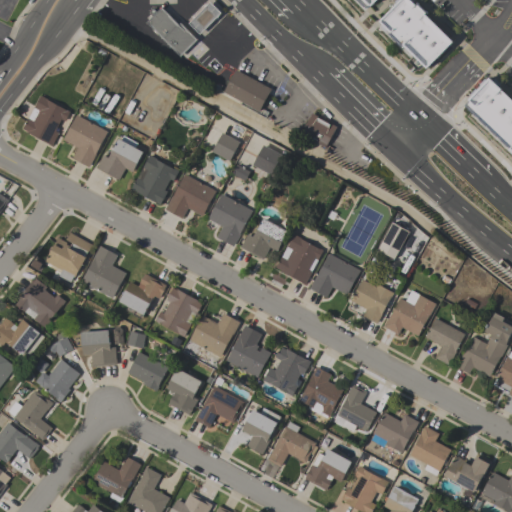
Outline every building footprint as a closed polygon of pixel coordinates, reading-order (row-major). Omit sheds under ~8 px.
[(376,0),(357,0),(367,10),(376,0)] [(426,69),(452,42),(426,15),(428,13),(417,2),(415,5),(410,0),(400,0),(379,21),(390,32),(388,34),(401,48),(403,45),(426,69)] [(221,14),(199,35),(188,24),(210,2),(221,14)] [(147,23),(162,9),(178,25),(180,23),(197,40),(180,56),(147,23)] [(271,90),(259,112),(223,93),(236,70),(271,90)] [(511,153),(508,150),(509,148),(463,105),(488,76),(511,100),(511,153)] [(51,146),(27,133),(27,132),(22,130),(40,96),(47,100),(47,101),(66,111),(66,110),(69,112),(64,122),(61,120),(55,132),(58,134),(51,146)] [(336,127),(325,149),(300,135),(312,114),(336,127)] [(62,141),(76,115),(107,132),(88,168),(71,159),(77,148),(62,141)] [(211,152),(222,133),(240,143),(229,162),(211,152)] [(132,173),(125,169),(118,181),(95,168),(97,165),(98,165),(103,156),(108,158),(118,139),(143,153),(132,173)] [(252,166),(263,146),(281,155),(270,176),(252,166)] [(160,206),(136,193),(136,192),(131,189),(149,156),(156,159),(156,160),(173,169),(178,171),(173,182),(170,180),(164,191),(167,192),(160,206)] [(231,174),(244,181),(249,171),(236,165),(231,174)] [(164,210),(171,197),(172,197),(184,174),(216,191),(202,217),(187,209),(182,219),(164,210)] [(0,194),(8,201),(0,211),(0,194)] [(216,238),(222,228),(207,220),(221,194),(252,211),(233,247),(216,238)] [(276,252),(269,248),(262,260),(240,248),(247,235),(252,238),(262,219),(287,232),(276,252)] [(409,233),(394,260),(377,251),(392,223),(409,233)] [(75,279),(73,278),(70,283),(59,277),(62,271),(45,262),(58,239),(65,243),(64,245),(69,248),(71,244),(66,241),(69,234),(92,246),(88,253),(87,252),(84,258),(85,258),(75,279)] [(275,268),(293,235),(300,238),(299,239),(318,249),(323,251),(304,285),(280,272),(281,271),(275,268)] [(81,282),(93,260),(92,259),(100,246),(117,256),(112,266),(126,274),(112,299),(81,282)] [(346,295),(332,287),(326,298),(309,289),(316,276),(328,254),(359,271),(346,295)] [(119,303),(130,283),(138,287),(140,284),(141,280),(145,274),(165,286),(163,292),(160,296),(159,299),(154,297),(144,316),(143,316),(140,320),(133,316),(135,312),(119,303)] [(15,306),(17,303),(16,302),(21,295),(17,292),(21,287),(25,290),(32,280),(34,281),(35,279),(47,287),(44,291),(54,298),(56,295),(65,302),(45,329),(15,306)] [(366,310),(350,302),(362,280),(376,288),(377,285),(393,294),(391,297),(376,324),(362,317),(366,310)] [(201,305),(196,315),(195,314),(189,325),(190,325),(183,338),(154,322),(159,312),(163,314),(169,303),(165,301),(172,289),(175,290),(175,289),(197,301),(196,302),(201,305)] [(417,337),(402,328),(398,336),(383,327),(390,315),(390,316),(400,299),(405,301),(411,291),(436,305),(417,337)] [(239,323),(232,336),(231,336),(219,358),(189,341),(202,316),(217,324),(222,314),(239,323)] [(511,327),(511,332),(508,340),(509,340),(506,345),(507,346),(501,358),(500,358),(489,377),(473,369),(470,375),(455,367),(459,359),(460,360),(471,341),(470,341),(472,337),(486,345),(491,335),(484,332),(494,314),(504,319),(502,322),(511,327)] [(0,324),(4,319),(10,322),(13,325),(16,327),(21,320),(40,334),(22,357),(6,343),(3,347),(0,344),(0,324)] [(448,365),(435,358),(441,347),(424,338),(435,319),(465,335),(448,365)] [(257,379),(225,362),(238,339),(237,339),(244,326),(261,335),(256,345),(258,347),(256,351),(259,352),(261,348),(270,353),(257,379)] [(82,357),(80,333),(108,331),(109,349),(115,348),(115,360),(116,360),(116,366),(91,368),(90,356),(82,357)] [(141,349),(126,345),(130,332),(145,335),(141,349)] [(65,337),(72,350),(58,358),(55,352),(53,354),(48,349),(50,346),(65,337)] [(310,362),(303,376),(299,374),(293,385),(296,387),(291,397),(262,381),(268,369),(274,372),(280,361),(274,358),(280,348),(285,351),(286,350),(310,362)] [(127,374),(138,353),(157,363),(163,352),(172,357),(166,368),(167,369),(158,387),(159,387),(156,392),(142,385),(143,382),(127,374)] [(511,397),(507,394),(511,388),(495,379),(507,357),(507,358),(510,352),(511,353),(511,397)] [(0,354),(15,367),(0,386),(0,354)] [(35,382),(42,373),(48,377),(61,360),(79,374),(68,389),(70,391),(60,403),(56,400),(56,399),(35,382)] [(343,391),(328,417),(327,419),(307,409),(308,408),(297,403),(302,393),(302,394),(310,379),(309,379),(315,368),(330,375),(327,382),(343,391)] [(168,405),(169,400),(172,396),(173,394),(165,389),(176,369),(201,383),(193,398),(197,400),(192,409),(191,412),(188,416),(168,405)] [(336,416),(345,400),(344,399),(352,385),(366,392),(360,405),(376,413),(366,432),(356,427),(353,432),(342,426),(344,421),(336,416)] [(243,403),(234,419),(235,419),(232,424),(216,415),(208,428),(194,420),(197,415),(213,387),(243,403)] [(52,404),(47,410),(39,420),(52,429),(43,441),(13,418),(13,417),(7,412),(15,402),(21,407),(34,390),(37,393),(39,391),(49,398),(48,400),(52,404)] [(241,431),(252,411),(259,414),(262,408),(268,411),(280,417),(268,439),(269,440),(261,455),(246,447),(251,436),(250,436),(241,432),(242,431),(241,431)] [(401,453),(385,445),(386,442),(373,434),(384,414),(400,422),(404,415),(418,423),(412,435),(411,434),(401,453)] [(315,444),(314,446),(317,448),(312,456),(309,454),(307,458),(308,459),(305,464),(298,460),(287,454),(280,468),(266,460),(269,455),(285,427),(288,422),(299,428),(296,433),(315,444)] [(39,446),(37,448),(38,449),(31,458),(31,457),(29,460),(16,450),(6,464),(0,459),(0,432),(7,423),(25,437),(26,437),(39,446)] [(439,435),(435,442),(450,451),(436,477),(424,470),(426,465),(409,456),(418,439),(417,439),(424,427),(439,435)] [(340,483),(332,479),(331,481),(329,486),(325,491),(304,480),(306,474),(309,471),(308,470),(318,453),(323,456),(327,450),(351,463),(340,483)] [(102,462),(109,465),(109,466),(119,472),(126,458),(140,465),(138,470),(138,469),(119,503),(109,498),(112,494),(92,483),(101,467),(99,466),(102,462)] [(454,458),(456,459),(458,458),(464,461),(465,460),(472,464),(476,458),(490,465),(480,484),(480,485),(476,493),(475,492),(467,507),(458,502),(465,489),(444,477),(454,458)] [(388,482),(381,496),(376,493),(370,503),(375,506),(372,511),(359,511),(343,503),(343,502),(341,500),(347,488),(350,489),(356,479),(353,477),(359,466),(364,469),(363,470),(380,479),(381,478),(388,482)] [(169,498),(161,511),(144,511),(127,503),(143,473),(142,473),(145,468),(160,476),(153,490),(169,498)] [(511,507),(509,511),(507,511),(493,504),(494,502),(481,494),(492,473),(508,481),(511,475),(511,507)] [(389,511),(390,511),(383,507),(394,487),(419,500),(412,511),(389,511)] [(212,506),(209,511),(208,511),(207,511),(169,511),(176,500),(183,504),(189,493),(212,506)]
